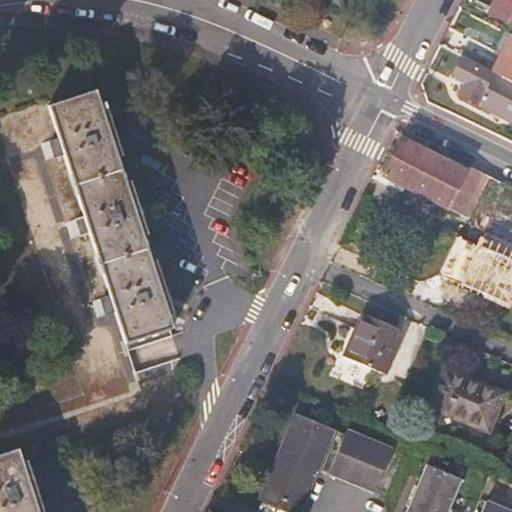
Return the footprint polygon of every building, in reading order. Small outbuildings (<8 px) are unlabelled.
[(511,0),(495,0),(490,12),(511,23),(511,0)] [(511,80),(511,34),(510,34),(492,70),(511,80)] [(511,85),(462,60),(454,75),(456,77),(454,82),(464,88),(460,97),(477,105),(478,104),(511,120),(511,85)] [(169,315),(151,261),(143,236),(125,183),(117,158),(100,104),(95,92),(48,106),(58,138),(48,141),(54,159),(64,156),(84,217),(74,220),(80,237),(90,234),(110,296),(100,299),(105,316),(115,312),(125,344),(173,330),(169,315)] [(122,156),(105,103),(100,104),(117,158),(122,156)] [(500,181),(468,166),(466,170),(400,138),(383,176),(469,218),(484,189),(494,194),(500,181)] [(148,235),(130,181),(125,183),(143,236),(148,235)] [(173,313),(156,259),(151,261),(169,315),(173,313)] [(402,333),(362,316),(344,356),(384,372),(402,333)] [(485,389),(444,371),(430,405),(488,429),(503,393),(487,386),(485,389)] [(298,511),(333,429),(297,414),(261,501),(289,511),(298,511)] [(391,449),(346,430),(329,472),(376,490),(391,449)] [(38,511),(23,464),(18,450),(0,455),(0,511),(38,511)] [(43,511),(27,462),(23,464),(38,511),(43,511)] [(445,511),(460,478),(427,465),(407,511),(445,511)] [(511,511),(486,501),(481,511),(511,511)]
